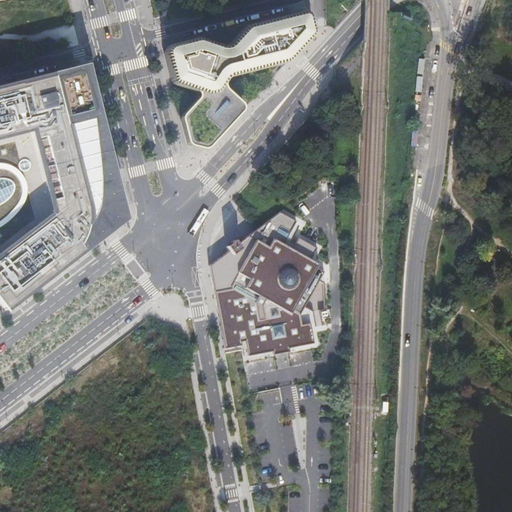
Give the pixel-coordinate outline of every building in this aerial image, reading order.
[(199,39),(162,48),(170,80),(172,83),(196,91),(198,92),(198,93),(198,97),(182,114),(181,117),(180,120),(187,146),(206,150),(243,109),(242,104),(227,89),(225,85),(226,79),(229,76),(286,62),(312,35),(306,11),(247,26),(231,44),(228,45),(227,44),(225,43),(224,42),(222,43),(219,45),(201,39),(199,39)] [(63,122),(96,114),(84,68),(29,82),(30,86),(22,88),(21,84),(0,89),(0,288),(10,301),(12,304),(59,268),(56,265),(70,255),(77,247),(82,238),(86,222),(79,183),(80,183),(80,182),(81,182),(81,181),(81,180),(81,179),(80,178),(79,177),(77,177),(76,170),(77,169),(78,168),(78,166),(77,166),(77,165),(76,164),(74,164),(63,122)] [(123,219),(96,114),(63,122),(74,164),(76,164),(77,165),(77,166),(78,166),(78,168),(77,169),(76,170),(77,177),(79,177),(80,178),(81,179),(81,180),(81,181),(81,182),(80,182),(80,183),(79,183),(86,222),(82,238),(77,247),(70,255),(56,265),(59,268),(123,219)] [(219,259),(209,266),(224,349),(241,346),(240,342),(245,341),(248,357),(272,352),(273,356),(289,352),(289,349),(314,344),(310,323),(301,325),(299,315),(319,280),(312,276),(318,264),(310,260),(317,248),(298,238),(291,249),(287,247),(299,226),(295,224),(296,222),(279,212),(255,231),(237,245),(234,241),(226,247),(229,251),(227,252),(224,248),(216,255),(219,259)] [(0,288),(0,305),(2,307),(6,304),(10,301),(0,288)]
